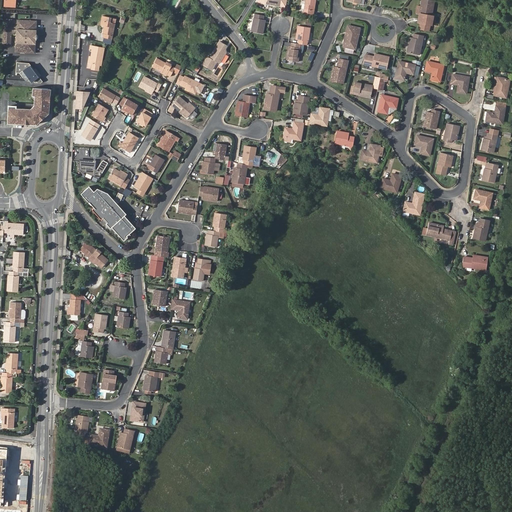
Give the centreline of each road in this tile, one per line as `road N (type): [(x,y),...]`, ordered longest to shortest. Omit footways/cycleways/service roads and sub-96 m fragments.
road 1 (residential): [(401,132),(407,155),(444,191),(460,192),(469,180),(473,119),(431,91),(412,97)]
road 2 (residential): [(46,401),(120,405),(145,340),(136,258)]
road 3 (secondary): [(49,207),(46,401)]
road 4 (residential): [(206,137),(165,112),(134,164),(103,145),(119,120)]
road 5 (residential): [(136,258),(206,137)]
road 6 (secondary): [(71,0),(55,136)]
